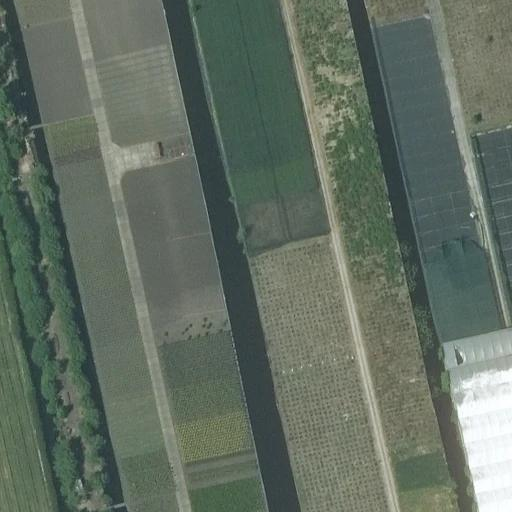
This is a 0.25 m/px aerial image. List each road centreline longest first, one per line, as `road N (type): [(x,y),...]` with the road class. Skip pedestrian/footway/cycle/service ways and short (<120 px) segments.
road 1 (track): [(395,511),(282,0)]
road 2 (track): [(505,333),(431,0)]
